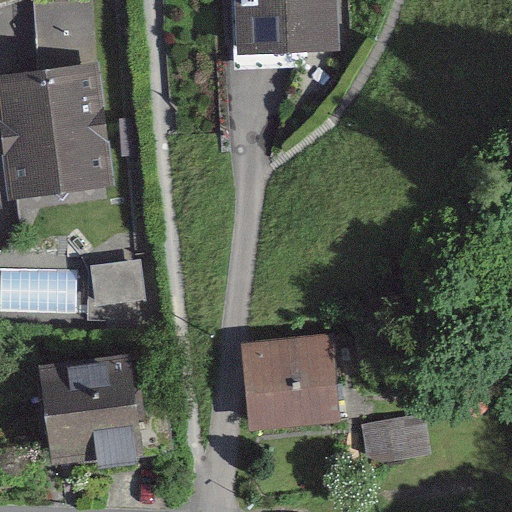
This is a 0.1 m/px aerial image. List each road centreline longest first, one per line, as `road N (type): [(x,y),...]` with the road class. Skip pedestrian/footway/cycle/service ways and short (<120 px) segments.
road 1 (residential): [(225,511),(232,338),(260,96)]
road 2 (track): [(321,511),(455,479),(511,478)]
